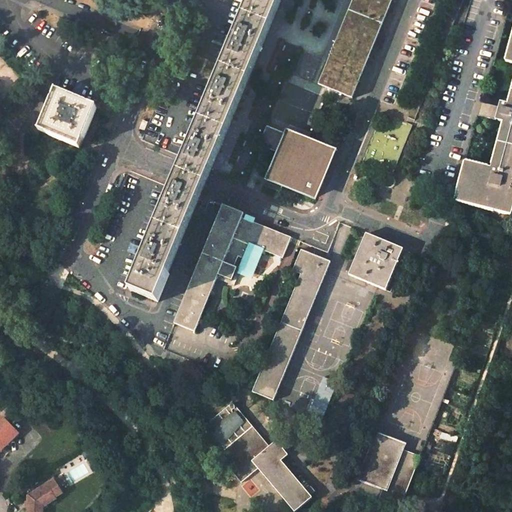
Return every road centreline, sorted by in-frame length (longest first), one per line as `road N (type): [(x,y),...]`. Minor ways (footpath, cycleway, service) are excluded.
road 1 (trunk): [(511,305),(266,511)]
road 2 (trunk): [(313,511),(511,347)]
road 3 (residential): [(329,203),(412,0)]
road 4 (residential): [(329,203),(428,246),(444,188)]
road 5 (residential): [(116,148),(176,0)]
road 6 (residential): [(205,184),(302,222),(323,217),(329,203)]
